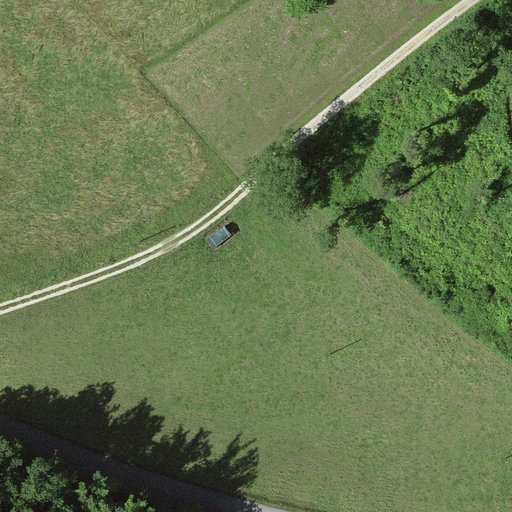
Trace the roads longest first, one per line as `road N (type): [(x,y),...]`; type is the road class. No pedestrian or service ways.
road 1 (track): [(0,306),(157,254),(471,0)]
road 2 (tertiary): [(0,431),(248,511)]
